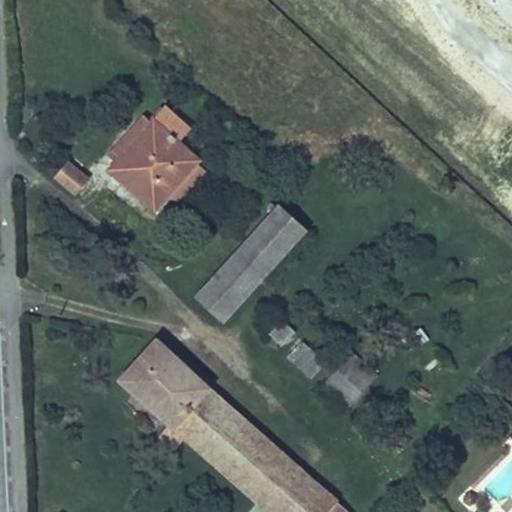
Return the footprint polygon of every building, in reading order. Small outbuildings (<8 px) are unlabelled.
[(168,112),(119,165),(145,188),(140,194),(156,208),(198,162),(177,142),(188,130),(168,112)] [(119,165),(114,170),(140,194),(145,188),(119,165)] [(70,166),(60,179),(76,192),(87,180),(70,166)] [(279,208),(238,253),(264,277),(306,232),(279,208)] [(264,277),(238,253),(198,297),(224,321),(264,277)] [(282,324),(272,334),(282,344),(293,333),(282,324)] [(348,511),(157,342),(121,382),(172,427),(161,438),(174,449),(184,438),(259,504),(252,511),(348,511)] [(302,342),(288,357),(309,378),(324,363),(302,342)]
